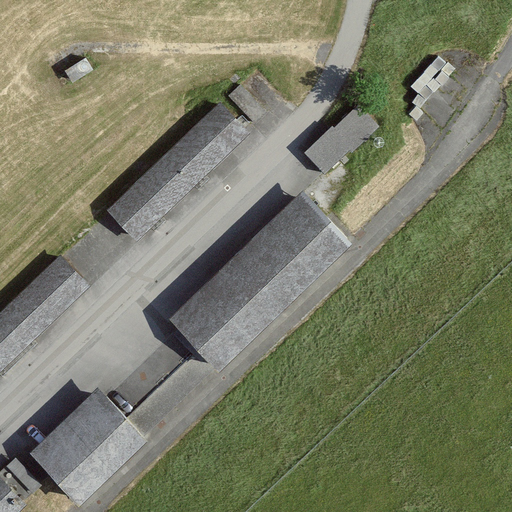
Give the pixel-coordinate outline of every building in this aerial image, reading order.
[(440,49),(408,84),(424,98),(456,63),(440,49)] [(222,92),(111,208),(144,240),(256,124),(222,92)] [(305,146),(326,168),(379,118),(357,96),(305,146)] [(308,181),(175,313),(224,362),(357,230),(308,181)] [(62,246),(0,309),(0,379),(0,380),(98,280),(62,246)] [(107,383),(40,447),(80,489),(147,425),(107,383)] [(2,464),(0,465),(0,511),(20,511),(35,499),(2,464)]
